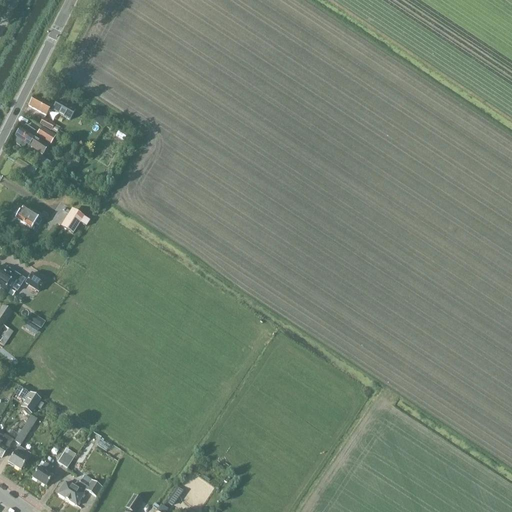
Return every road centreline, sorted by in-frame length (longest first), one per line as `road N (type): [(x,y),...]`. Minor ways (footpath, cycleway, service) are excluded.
road 1 (tertiary): [(0,141),(70,0)]
road 2 (track): [(387,391),(305,511)]
